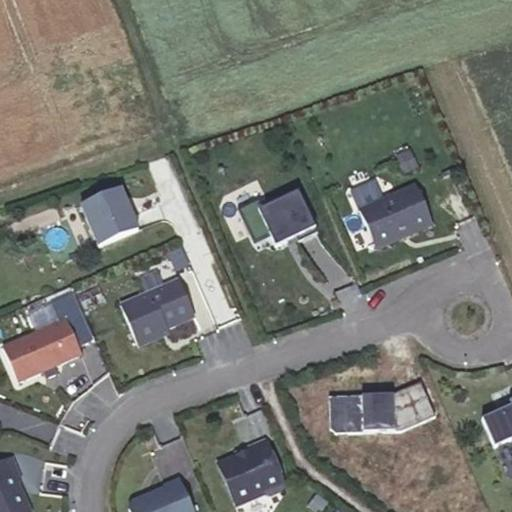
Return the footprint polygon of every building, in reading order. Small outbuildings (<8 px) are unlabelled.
[(433,229),(415,186),(405,190),(407,194),(363,214),(378,252),(433,229)] [(139,234),(121,191),(80,208),(87,227),(91,226),(100,251),(139,234)] [(318,230),(299,194),(260,213),(255,202),(236,212),(254,250),(272,240),(278,251),(318,230)] [(196,322),(178,282),(119,307),(138,352),(170,339),(168,334),(196,322)] [(56,321),(69,318),(76,346),(89,342),(76,296),(51,302),(56,321)] [(81,360),(65,322),(2,348),(17,388),(81,360)] [(500,410),(511,401),(511,384),(511,383),(492,398),(500,410)] [(436,418),(420,386),(393,397),(324,399),(323,413),(331,413),(331,428),(337,435),(396,435),(403,434),(436,418)] [(511,403),(510,404),(511,407),(511,408),(481,422),(495,453),(511,445),(511,403)] [(286,487),(266,442),(216,463),(234,509),(286,487)] [(20,483),(11,460),(0,464),(0,511),(30,511),(18,484),(20,483)] [(192,511),(180,483),(163,489),(164,492),(129,506),(130,511),(192,511)]
